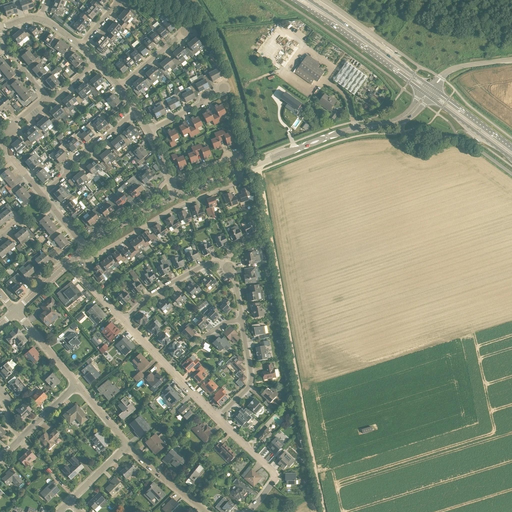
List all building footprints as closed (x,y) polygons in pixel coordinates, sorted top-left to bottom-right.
[(17,13),(15,8),(18,7),(16,0),(8,3),(12,15),(17,13)] [(18,7),(21,6),(23,12),(28,10),(25,1),(19,3),(18,0),(16,0),(18,7)] [(28,10),(33,8),(30,0),(27,0),(25,1),(28,10)] [(97,6),(92,1),(88,5),(90,7),(88,9),(85,7),(95,16),(99,11),(95,7),(97,6)] [(8,3),(3,5),(0,5),(0,6),(2,12),(5,11),(7,17),(12,15),(8,3)] [(62,9),(63,7),(54,3),(52,9),(57,11),(56,13),(55,13),(62,16),(65,10),(62,9)] [(95,16),(85,7),(84,9),(84,10),(86,11),(84,13),(82,12),(80,14),(86,19),(87,16),(92,20),(95,16)] [(126,9),(122,13),(130,20),(132,18),(133,20),(137,15),(132,11),(130,13),(126,9)] [(128,22),(130,20),(122,13),(118,18),(123,22),(121,24),(126,29),(130,24),(128,22)] [(88,24),(84,21),(86,19),(80,14),(77,19),(78,20),(77,23),(84,29),(88,24)] [(174,29),(169,22),(170,20),(167,17),(159,24),(164,30),(166,28),(170,33),(174,29)] [(121,24),(119,26),(114,22),(110,27),(118,33),(120,31),(122,33),(126,29),(121,24)] [(163,38),(167,35),(164,30),(159,24),(157,22),(152,26),(151,26),(150,27),(157,35),(159,33),(163,38)] [(84,29),(77,23),(75,25),(73,23),(69,27),(75,33),(75,32),(74,32),(76,30),(80,33),(84,29)] [(33,26),(28,30),(34,37),(37,35),(38,37),(43,33),(38,27),(39,29),(37,30),(33,26)] [(107,31),(111,35),(109,37),(114,41),(118,37),(116,35),(118,33),(110,27),(107,31)] [(152,30),(147,35),(145,36),(150,41),(152,39),(156,44),(161,40),(157,35),(150,27),(149,27),(152,30)] [(27,32),(25,34),(21,30),(16,34),(22,41),(26,37),(29,40),(31,37),(27,32)] [(50,49),(54,43),(52,42),(55,37),(50,33),(44,42),(47,44),(46,45),(50,49)] [(16,42),(14,43),(18,49),(20,47),(18,44),(22,41),(16,34),(12,37),(16,42)] [(109,37),(107,39),(103,35),(99,40),(107,46),(109,44),(111,46),(114,41),(109,37)] [(146,37),(139,43),(142,45),(144,48),(146,46),(150,51),(155,47),(150,41),(145,36),(146,37)] [(196,38),(191,41),(197,48),(197,49),(199,51),(206,45),(201,39),(199,41),(196,38)] [(60,40),(56,45),(54,43),(50,49),(55,52),(57,50),(59,52),(64,44),(60,40)] [(105,49),(107,46),(99,40),(95,44),(100,48),(98,50),(97,49),(103,54),(106,50),(105,49)] [(199,51),(197,49),(197,48),(191,41),(187,45),(189,48),(187,49),(188,50),(191,54),(193,56),(199,51)] [(144,48),(142,45),(139,43),(135,46),(133,48),(137,53),(139,52),(143,57),(148,53),(144,48)] [(69,54),(66,52),(69,47),(64,44),(59,52),(61,54),(60,56),(64,59),(69,54)] [(25,61),(32,55),(28,51),(31,49),(29,46),(24,51),(26,53),(21,57),(25,61)] [(187,58),(189,56),(191,57),(193,56),(191,54),(188,50),(187,49),(186,48),(184,50),(181,47),(177,50),(183,57),(185,55),(187,58)] [(135,51),(132,53),(129,51),(125,54),(128,57),(130,60),(130,59),(133,58),(136,62),(141,59),(137,53),(133,48),(132,49),(135,51)] [(185,61),(183,57),(177,50),(172,54),(176,57),(173,59),(179,67),(180,66),(179,66),(183,63),(185,61)] [(38,57),(35,53),(32,55),(25,61),(28,66),(33,62),(34,64),(40,59),(38,57)] [(70,66),(72,64),(79,58),(75,53),(71,57),(69,54),(64,59),(68,63),(70,66)] [(311,84),(314,80),(318,82),(325,72),(318,68),(321,64),(308,55),(295,73),(311,84)] [(129,68),(134,64),(130,59),(130,60),(128,57),(123,60),(121,58),(119,60),(121,63),(123,65),(125,63),(129,68)] [(173,59),(171,61),(168,57),(164,61),(172,71),(176,67),(178,65),(179,67),(173,59)] [(75,72),(80,68),(79,66),(83,62),(79,58),(72,64),(73,66),(72,68),(75,72)] [(43,65),(41,63),(42,61),(40,59),(34,64),(37,66),(32,70),(36,74),(43,68),(41,66),(43,65)] [(160,65),(163,68),(160,70),(164,74),(164,75),(165,76),(169,72),(167,70),(170,68),(172,71),(164,61),(160,65)] [(215,64),(217,69),(213,71),(217,79),(222,77),(219,72),(222,70),(218,62),(215,64)] [(0,72),(1,74),(2,72),(9,67),(5,63),(0,67),(0,72)] [(116,66),(114,64),(112,66),(116,71),(119,69),(123,74),(127,70),(123,65),(121,63),(116,66)] [(367,78),(346,63),(333,81),(354,96),(367,78)] [(2,76),(4,78),(12,71),(9,67),(2,72),(4,74),(2,76)] [(150,70),(156,78),(158,76),(160,78),(164,75),(164,74),(160,70),(159,69),(157,71),(154,67),(150,70)] [(47,73),(43,68),(36,74),(39,79),(44,75),(46,77),(48,75),(51,72),(49,70),(47,73)] [(58,71),(56,68),(53,71),(51,72),(48,75),(50,77),(45,81),(49,85),(56,79),(53,76),(58,71)] [(146,80),(151,85),(155,82),(157,80),(156,78),(150,70),(145,74),(148,78),(146,80)] [(7,78),(9,80),(9,81),(15,75),(12,71),(4,78),(5,79),(7,78)] [(212,82),(217,79),(213,71),(208,74),(207,71),(204,72),(206,75),(207,78),(210,77),(212,82)] [(100,85),(104,82),(98,74),(94,78),(100,85)] [(207,78),(206,75),(203,76),(205,80),(200,82),(204,90),(209,88),(206,82),(209,81),(207,78)] [(200,82),(196,76),(189,79),(192,85),(194,89),(197,87),(199,93),(204,90),(200,82)] [(58,78),(56,79),(49,85),(53,90),(62,82),(58,78)] [(94,78),(90,82),(95,88),(93,90),(97,95),(99,93),(96,89),(100,85),(94,78)] [(137,81),(143,88),(145,86),(147,89),(151,85),(146,80),(144,81),(141,78),(137,81)] [(13,91),(21,84),(17,80),(11,85),(13,88),(9,91),(11,92),(13,91)] [(138,96),(142,93),(143,93),(145,91),(143,88),(137,81),(132,85),(136,89),(134,91),(133,90),(138,96)] [(87,97),(92,93),(95,97),(97,95),(93,90),(91,88),(89,89),(84,83),(79,87),(85,94),(87,97)] [(21,84),(13,91),(14,93),(16,92),(18,94),(24,88),(21,84)] [(187,93),(191,101),(195,98),(193,93),(195,91),(194,89),(192,85),(189,87),(191,90),(187,93)] [(87,97),(85,94),(79,87),(75,91),(79,96),(77,98),(81,103),(84,101),(85,99),(87,97)] [(20,96),(18,98),(20,99),(28,93),(24,88),(18,94),(20,96)] [(185,89),(180,92),(177,93),(180,99),(183,98),(186,103),(191,101),(187,93),(186,93),(185,89)] [(180,99),(177,93),(176,90),(174,91),(174,93),(175,95),(170,97),(172,100),(176,108),(181,106),(178,101),(180,99)] [(20,99),(26,106),(32,101),(29,98),(31,97),(28,93),(20,99)] [(285,93),(281,99),(288,104),(296,109),(296,110),(299,111),(301,108),(300,107),(302,105),(285,93)] [(77,98),(75,99),(71,94),(66,98),(72,105),(77,102),(79,105),(81,103),(77,98)] [(117,99),(113,94),(108,98),(107,96),(101,100),(107,107),(117,99)] [(319,103),(323,106),(333,114),(330,117),(334,120),(338,114),(335,111),(334,112),(331,109),(337,101),(332,98),(331,100),(325,95),(319,103)] [(0,97),(0,96),(0,100),(7,109),(8,108),(7,107),(11,104),(5,97),(3,99),(0,97)] [(170,97),(172,101),(167,103),(165,99),(163,101),(166,107),(168,106),(171,111),(176,108),(172,100),(170,97)] [(72,105),(66,98),(62,101),(66,107),(64,108),(68,113),(73,110),(70,107),(72,105)] [(109,108),(111,111),(110,111),(112,113),(118,109),(116,107),(120,103),(117,99),(107,107),(108,109),(109,108)] [(166,114),(163,108),(166,107),(163,101),(160,102),(162,106),(157,108),(161,116),(166,114)] [(62,110),(58,105),(53,109),(61,118),(62,119),(66,115),(67,117),(70,115),(68,113),(64,108),(62,110)] [(217,114),(215,116),(219,123),(223,121),(221,116),(226,114),(221,105),(218,107),(217,105),(213,107),(217,114)] [(156,119),(161,116),(157,108),(152,111),(150,107),(148,109),(151,115),(153,113),(156,119)] [(55,125),(56,125),(58,123),(57,122),(61,118),(53,109),(49,112),(54,118),(51,120),(55,125)] [(219,123),(215,116),(212,117),(208,109),(205,111),(206,113),(202,115),(207,124),(212,121),(214,125),(219,123)] [(107,125),(103,120),(106,118),(101,113),(95,118),(97,121),(103,128),(107,125)] [(49,130),(47,127),(51,124),(53,127),(55,125),(51,120),(49,122),(45,117),(41,121),(49,131),(49,130)] [(191,128),(195,135),(200,133),(197,129),(202,126),(198,117),(194,119),(193,117),(190,119),(194,127),(191,128)] [(41,121),(37,124),(41,129),(38,131),(43,136),(45,138),(47,136),(45,134),(49,131),(41,121)] [(97,121),(95,123),(92,121),(88,124),(93,129),(95,127),(99,132),(103,128),(97,121)] [(191,138),(195,135),(191,128),(189,129),(185,122),(181,123),(182,125),(179,127),(183,136),(188,133),(191,138)] [(95,136),(91,131),(93,129),(88,124),(85,127),(87,130),(84,132),(90,139),(95,136)] [(127,129),(134,136),(138,132),(140,135),(142,133),(138,128),(136,130),(132,125),(127,129)] [(36,132),(32,128),(28,131),(36,140),(40,137),(40,138),(43,136),(38,131),(36,132)] [(133,140),(131,138),(134,136),(127,129),(123,133),(127,137),(125,139),(130,144),(132,142),(131,142),(133,140)] [(167,140),(171,148),(176,145),(174,141),(179,138),(174,129),(170,131),(170,130),(166,131),(170,139),(168,140),(167,139),(167,140)] [(219,132),(222,140),(225,139),(228,147),(231,145),(230,144),(234,142),(231,133),(225,135),(223,130),(219,132)] [(24,135),(28,139),(25,141),(30,147),(32,145),(32,144),(36,140),(28,131),(24,135)] [(86,143),(90,139),(84,132),(82,134),(79,132),(76,135),(79,139),(80,140),(82,138),(86,143)] [(222,140),(219,132),(214,134),(216,138),(211,141),(214,150),(218,148),(219,150),(222,149),(219,141),(222,140)] [(74,133),(70,137),(70,136),(68,139),(76,149),(80,145),(76,141),(79,139),(76,135),(74,133)] [(130,144),(125,139),(123,141),(119,136),(115,140),(121,147),(125,143),(127,146),(130,144)] [(30,147),(25,141),(23,143),(20,138),(15,142),(21,149),(25,146),(28,149),(30,147)] [(63,142),(63,143),(61,145),(66,150),(68,148),(72,153),(76,149),(68,139),(63,142)] [(117,151),(121,147),(115,140),(110,144),(114,148),(112,150),(114,153),(116,155),(117,155),(119,154),(117,151)] [(11,146),(17,153),(21,149),(15,142),(11,146)] [(201,144),(196,146),(199,154),(202,153),(205,161),(208,159),(207,158),(211,156),(208,147),(202,149),(201,144)] [(57,153),(63,160),(68,156),(64,152),(66,150),(61,145),(58,148),(60,151),(57,153)] [(140,146),(136,150),(134,148),(128,153),(132,157),(135,155),(137,156),(137,157),(144,150),(140,146)] [(199,154),(196,146),(191,148),(193,153),(187,155),(191,164),(195,162),(196,164),(199,163),(196,155),(199,154)] [(108,150),(103,153),(109,160),(112,163),(115,161),(116,162),(118,161),(120,160),(117,155),(116,155),(114,153),(112,154),(108,150)] [(145,161),(143,159),(147,155),(144,150),(137,157),(137,156),(133,160),(137,164),(137,163),(139,166),(145,161)] [(28,166),(38,158),(33,152),(28,156),(30,158),(25,162),(28,166)] [(59,164),(63,160),(57,153),(55,155),(52,152),(49,156),(53,161),(55,159),(59,164)] [(109,160),(103,153),(99,157),(103,161),(101,163),(105,169),(106,170),(108,172),(112,169),(107,163),(109,160)] [(178,159),(176,154),(171,156),(174,164),(175,164),(174,164),(177,163),(178,166),(180,170),(183,169),(183,167),(186,166),(183,156),(178,159)] [(32,171),(37,167),(39,169),(44,165),(42,162),(43,162),(39,158),(38,158),(28,166),(32,171)] [(90,164),(96,171),(99,169),(101,172),(105,169),(101,163),(98,165),(95,160),(90,164)] [(94,173),(96,171),(90,164),(86,167),(90,172),(88,174),(92,179),(96,176),(94,173)] [(46,167),(44,165),(39,169),(41,171),(36,175),(39,180),(47,173),(43,169),(46,167)] [(144,168),(140,171),(143,174),(148,181),(152,178),(149,173),(151,171),(146,166),(144,168)] [(8,169),(5,171),(3,168),(0,171),(0,175),(1,175),(4,180),(12,174),(8,169)] [(85,185),(88,183),(92,179),(88,174),(85,176),(81,171),(77,175),(85,185)] [(140,172),(136,175),(134,177),(135,179),(138,182),(140,180),(144,185),(148,181),(143,174),(140,171),(140,172)] [(43,184),(50,178),(47,173),(39,180),(43,184)] [(8,185),(15,178),(12,174),(4,180),(0,183),(1,185),(3,184),(4,186),(5,187),(8,185)] [(79,190),(85,185),(77,175),(73,178),(77,183),(74,185),(79,190)] [(15,178),(8,185),(11,189),(8,192),(10,194),(17,188),(16,186),(19,183),(15,178)] [(142,191),(139,188),(141,186),(140,184),(138,182),(135,179),(128,184),(138,196),(140,194),(140,193),(142,191)] [(128,197),(130,195),(133,198),(135,196),(136,197),(138,196),(128,184),(122,189),(128,197)] [(65,192),(64,192),(67,190),(63,186),(61,188),(54,194),(57,199),(65,192)] [(10,198),(16,194),(19,198),(26,192),(22,187),(19,190),(17,188),(10,194),(10,195),(9,196),(10,198)] [(122,189),(120,187),(117,190),(117,191),(119,193),(119,194),(117,197),(123,204),(125,202),(125,201),(127,200),(126,198),(128,197),(122,189)] [(242,203),(248,200),(247,197),(250,196),(247,187),(240,190),(242,196),(239,197),(242,203)] [(19,198),(23,202),(20,204),(23,207),(30,201),(28,199),(30,197),(26,192),(19,198)] [(65,192),(57,199),(61,203),(66,199),(67,201),(72,197),(71,197),(73,197),(71,194),(68,197),(65,192)] [(236,198),(233,199),(231,193),(224,196),(227,204),(230,203),(231,206),(238,204),(236,198)] [(115,194),(111,198),(108,200),(113,206),(116,204),(118,207),(120,205),(121,206),(123,204),(117,197),(115,194)] [(68,212),(75,206),(71,201),(73,200),(72,197),(67,201),(66,202),(68,204),(65,207),(67,209),(66,210),(68,212)] [(213,207),(216,206),(213,198),(206,200),(210,210),(207,211),(209,216),(212,215),(213,218),(216,217),(213,207)] [(104,207),(110,215),(112,213),(111,212),(114,210),(111,207),(113,206),(108,200),(106,202),(108,204),(104,207)] [(75,213),(77,215),(83,211),(81,209),(82,208),(78,203),(75,206),(68,212),(70,214),(71,213),(72,215),(75,213)] [(14,211),(7,204),(5,206),(6,206),(1,210),(3,213),(9,220),(13,216),(11,213),(14,211)] [(110,215),(104,207),(102,205),(98,209),(96,207),(94,208),(98,214),(101,212),(105,218),(107,216),(108,217),(110,215)] [(202,209),(199,210),(197,205),(190,208),(195,220),(201,218),(202,221),(206,219),(202,209)] [(93,213),(91,214),(90,212),(88,212),(87,213),(95,223),(97,222),(96,221),(99,219),(96,216),(98,214),(94,208),(91,211),(93,213)] [(186,216),(185,210),(178,213),(181,221),(184,220),(185,224),(192,222),(189,215),(186,216)] [(3,213),(0,215),(0,218),(4,223),(9,220),(3,213)] [(81,220),(85,225),(88,223),(90,226),(92,224),(93,225),(95,223),(87,213),(82,217),(83,218),(81,220)] [(43,227),(50,221),(46,216),(42,219),(43,219),(39,222),(43,227)] [(176,220),(173,221),(171,217),(164,221),(169,229),(172,227),(174,230),(180,226),(176,220)] [(43,227),(46,231),(54,225),(50,221),(43,227)] [(254,226),(252,222),(246,225),(246,226),(243,227),(246,234),(249,232),(250,232),(251,232),(251,233),(256,231),(256,229),(255,226),(254,226)] [(164,227),(161,228),(158,224),(152,228),(157,236),(160,234),(162,237),(168,233),(164,227)] [(54,225),(46,231),(50,235),(46,238),(48,241),(56,235),(54,233),(58,230),(54,225)] [(231,229),(232,231),(229,232),(231,237),(230,237),(232,240),(233,242),(238,239),(237,238),(238,237),(238,238),(239,238),(239,237),(242,236),(239,230),(237,226),(231,229)] [(24,239),(26,241),(27,242),(31,238),(32,238),(34,236),(27,228),(25,230),(24,228),(19,232),(24,239)] [(150,236),(146,231),(144,233),(144,232),(143,233),(143,234),(142,235),(145,239),(148,243),(151,241),(152,243),(156,239),(152,234),(150,236)] [(14,236),(20,243),(20,244),(22,245),(26,241),(24,239),(19,232),(14,236)] [(54,240),(58,245),(65,239),(61,234),(57,237),(56,235),(48,241),(50,243),(54,240)] [(216,244),(217,247),(218,247),(218,248),(224,246),(223,245),(224,244),(227,243),(223,234),(220,235),(220,236),(214,239),(216,243),(216,244)] [(136,239),(135,240),(141,248),(144,246),(145,248),(149,245),(148,243),(145,239),(143,241),(139,236),(137,238),(136,239)] [(65,239),(58,245),(61,249),(65,246),(69,243),(65,239)] [(9,240),(5,244),(10,251),(15,247),(9,240)] [(144,252),(141,248),(135,240),(134,241),(133,241),(132,241),(132,242),(130,244),(133,248),(131,250),(135,256),(137,258),(144,252)] [(0,247),(6,254),(10,251),(5,244),(0,247)] [(202,251),(203,255),(204,254),(204,256),(209,254),(209,252),(210,252),(213,250),(210,244),(207,245),(206,244),(200,247),(202,251)] [(131,259),(135,256),(131,250),(129,252),(125,247),(123,249),(122,249),(121,249),(121,250),(120,251),(122,254),(123,254),(127,259),(129,257),(131,259)] [(47,257),(49,255),(48,253),(44,248),(41,250),(44,253),(39,257),(45,264),(50,260),(47,257)] [(48,253),(49,255),(52,257),(53,258),(52,258),(57,254),(58,254),(53,248),(48,253)] [(112,255),(115,259),(118,263),(121,261),(122,262),(127,259),(123,254),(122,254),(120,256),(117,251),(115,252),(114,252),(113,253),(113,254),(112,255)] [(188,258),(187,258),(189,261),(190,263),(195,260),(194,259),(195,259),(196,259),(196,258),(199,257),(196,251),(193,252),(192,251),(186,254),(188,258)] [(245,266),(257,263),(260,262),(259,255),(254,256),(254,253),(244,255),(245,259),(243,259),(245,266)] [(39,266),(40,268),(45,264),(39,257),(37,254),(32,258),(32,257),(29,259),(37,268),(39,266)] [(115,259),(113,261),(110,256),(108,258),(107,258),(106,259),(105,260),(111,268),(114,266),(115,268),(120,265),(118,263),(115,259)] [(173,264),(173,265),(174,268),(175,268),(176,269),(181,267),(180,266),(181,265),(184,264),(181,257),(178,259),(177,257),(171,260),(173,264)] [(30,264),(25,268),(31,275),(35,271),(35,270),(37,268),(29,259),(27,261),(30,264)] [(111,268),(105,260),(104,261),(103,261),(102,261),(102,262),(100,264),(104,268),(101,270),(104,274),(107,278),(110,276),(108,274),(112,270),(111,268)] [(145,271),(147,273),(142,277),(145,281),(144,281),(146,284),(147,284),(148,285),(152,282),(151,281),(152,280),(153,280),(155,278),(152,273),(154,272),(147,263),(145,265),(148,269),(145,271)] [(159,272),(158,272),(160,275),(161,277),(166,274),(166,273),(166,272),(167,273),(167,272),(170,271),(167,264),(164,266),(163,265),(157,268),(159,272)] [(101,270),(98,265),(96,267),(95,267),(94,268),(93,269),(96,274),(94,276),(99,283),(104,279),(105,281),(107,280),(107,279),(108,278),(107,278),(104,274),(101,270)] [(255,267),(249,268),(244,269),(244,272),(245,272),(245,276),(244,277),(245,284),(255,282),(254,278),(257,278),(255,267)] [(26,279),(31,275),(25,268),(20,272),(18,269),(15,271),(19,276),(22,274),(26,279)] [(138,282),(136,280),(138,278),(132,269),(128,272),(134,279),(132,280),(134,283),(129,287),(132,290),(131,291),(133,294),(134,293),(135,295),(140,292),(139,290),(140,290),(142,287),(138,282)] [(6,283),(9,287),(11,290),(12,289),(18,296),(20,294),(21,294),(22,293),(22,292),(23,292),(20,288),(24,284),(23,283),(24,282),(20,277),(19,278),(15,282),(12,278),(6,283)] [(210,286),(212,288),(217,283),(213,278),(210,281),(206,277),(201,281),(207,288),(210,286)] [(82,295),(75,287),(74,287),(71,282),(65,287),(65,286),(62,288),(62,289),(57,294),(59,297),(58,298),(60,299),(64,305),(69,301),(74,297),(76,300),(82,295)] [(185,289),(192,296),(194,293),(196,295),(201,291),(196,286),(194,288),(190,284),(185,289)] [(259,289),(258,285),(249,287),(250,290),(249,290),(249,291),(250,291),(250,293),(246,294),(248,302),(258,300),(256,290),(259,289)] [(8,289),(5,291),(13,300),(16,298),(8,289)] [(174,306),(177,303),(177,304),(180,301),(182,303),(187,299),(182,294),(180,296),(176,292),(171,297),(174,300),(171,303),(174,306)] [(130,298),(125,293),(123,295),(121,294),(116,299),(120,302),(119,302),(122,305),(122,304),(123,306),(127,302),(126,301),(127,300),(128,300),(127,300),(130,298)] [(55,315),(49,309),(56,303),(51,298),(41,307),(41,306),(40,306),(45,312),(39,316),(45,323),(55,315)] [(225,298),(220,303),(222,305),(220,308),(226,314),(231,310),(227,305),(230,303),(225,298)] [(172,307),(167,302),(165,304),(161,300),(156,305),(158,307),(155,309),(158,312),(161,310),(163,312),(165,309),(167,311),(172,307)] [(203,311),(210,304),(206,300),(198,307),(203,311)] [(259,307),(259,303),(250,305),(251,308),(252,308),(254,318),(262,317),(261,313),(262,313),(261,306),(259,307)] [(97,325),(105,317),(95,305),(88,312),(91,315),(90,317),(97,325)] [(209,319),(210,318),(214,322),(219,317),(217,314),(219,312),(213,306),(208,310),(210,312),(207,315),(208,315),(207,316),(209,319)] [(144,327),(149,321),(142,313),(135,320),(140,325),(141,324),(144,327)] [(207,325),(204,323),(207,321),(201,314),(196,319),(198,321),(195,323),(202,330),(207,325)] [(112,322),(102,332),(105,335),(104,336),(109,342),(119,332),(114,327),(115,326),(112,322)] [(161,330),(159,328),(154,323),(147,329),(152,335),(153,334),(155,336),(161,330)] [(194,335),(192,331),(194,329),(189,323),(183,329),(183,330),(184,330),(181,333),(189,340),(194,335)] [(253,331),(252,332),(252,333),(252,334),(253,334),(254,337),(258,337),(259,340),(263,339),(264,339),(265,339),(264,334),(266,334),(264,326),(261,327),(260,324),(252,325),(253,331)] [(224,334),(230,340),(231,339),(235,343),(239,339),(235,335),(236,334),(230,328),(224,334)] [(5,338),(12,346),(16,343),(20,347),(27,341),(22,336),(23,335),(21,334),(16,329),(5,338)] [(70,334),(66,337),(68,340),(68,341),(68,340),(69,340),(69,342),(67,344),(66,344),(64,346),(68,351),(71,349),(69,347),(71,346),(77,347),(80,344),(76,338),(78,336),(75,333),(70,334)] [(171,341),(164,333),(157,340),(162,345),(163,344),(165,347),(171,341)] [(91,338),(97,345),(100,342),(94,335),(91,338)] [(226,351),(231,346),(223,337),(223,338),(224,338),(221,341),(220,339),(217,342),(215,341),(212,344),(220,351),(223,348),(226,351)] [(134,348),(124,338),(116,346),(125,355),(134,348)] [(258,361),(267,360),(266,354),(267,354),(268,354),(268,353),(268,352),(269,352),(268,352),(268,351),(268,350),(267,350),(267,349),(266,349),(265,349),(265,346),(269,346),(268,341),(260,343),(261,347),(256,348),(258,361)] [(211,348),(209,347),(210,344),(205,342),(203,348),(210,351),(211,348)] [(173,343),(172,345),(171,344),(169,346),(169,347),(168,349),(170,351),(169,352),(174,357),(176,355),(178,357),(184,352),(181,350),(180,351),(175,345),(175,346),(173,343)] [(105,345),(99,350),(102,354),(108,349),(105,345)] [(34,364),(40,358),(37,355),(39,354),(33,348),(25,356),(27,358),(28,357),(34,364)] [(139,366),(142,370),(149,364),(145,360),(140,354),(132,361),(138,367),(139,366)] [(200,365),(196,360),(196,359),(192,355),(189,359),(189,360),(183,366),(180,364),(188,372),(190,370),(192,372),(200,365)] [(241,374),(242,373),(245,370),(240,365),(242,364),(241,363),(243,362),(238,356),(235,358),(234,356),(226,364),(229,366),(231,364),(241,374)] [(90,384),(90,385),(101,376),(98,372),(96,374),(92,369),(94,368),(90,363),(92,361),(89,358),(85,361),(88,365),(82,370),(85,375),(83,377),(84,376),(90,384)] [(0,369),(1,371),(0,371),(0,373),(5,379),(10,375),(9,373),(13,370),(7,363),(0,368),(0,369)] [(264,380),(276,378),(275,370),(273,370),(272,365),(266,366),(267,371),(262,372),(264,380)] [(199,384),(200,383),(207,376),(204,372),(205,371),(201,366),(195,371),(198,373),(193,378),(199,384)] [(141,377),(143,376),(139,372),(133,378),(137,382),(141,377)] [(162,382),(160,380),(162,378),(157,373),(154,376),(151,373),(145,379),(148,382),(152,387),(154,385),(156,387),(162,382)] [(44,385),(42,387),(47,392),(51,387),(53,389),(57,385),(57,384),(60,381),(52,374),(45,381),(49,385),(47,387),(44,385)] [(238,378),(242,382),(246,378),(243,374),(238,378)] [(24,385),(18,379),(11,385),(14,388),(15,387),(16,389),(13,391),(17,396),(25,389),(22,387),(24,385)] [(97,390),(99,393),(101,392),(108,401),(117,394),(111,387),(112,386),(108,381),(97,390)] [(206,388),(208,390),(211,394),(217,388),(210,381),(208,383),(206,381),(201,386),(205,390),(206,388)] [(169,386),(162,393),(173,405),(179,399),(174,393),(175,393),(169,386)] [(226,393),(221,388),(214,395),(216,397),(214,399),(219,405),(227,398),(223,395),(226,393)] [(272,411),(275,408),(270,404),(274,399),(278,394),(275,391),(275,390),(274,389),(273,389),(273,388),(272,388),(270,390),(267,388),(264,391),(265,392),(262,395),(267,400),(264,403),(272,411)] [(31,398),(38,406),(45,399),(44,397),(45,396),(40,390),(31,398)] [(122,420),(135,409),(131,404),(129,405),(126,401),(127,400),(124,397),(120,401),(122,403),(118,406),(123,412),(118,416),(122,420)] [(248,411),(252,414),(254,412),(256,415),(258,413),(259,413),(259,414),(260,414),(261,413),(262,413),(262,412),(263,412),(263,411),(263,410),(262,409),(264,407),(255,399),(252,402),(253,402),(251,404),(250,404),(248,407),(250,409),(248,411)] [(26,415),(31,410),(25,403),(22,406),(23,407),(18,412),(19,414),(17,415),(22,421),(27,416),(26,415)] [(76,405),(71,410),(63,416),(69,423),(75,418),(81,425),(88,420),(88,421),(90,419),(88,417),(87,418),(76,405)] [(190,409),(189,408),(188,408),(188,407),(187,408),(184,405),(177,411),(186,420),(193,414),(190,411),(190,410),(190,409)] [(242,409),(239,412),(240,414),(238,416),(238,415),(234,419),(238,422),(238,424),(240,426),(241,426),(242,427),(246,422),(248,423),(252,419),(253,420),(255,418),(252,414),(248,411),(246,409),(247,410),(245,412),(242,409)] [(140,416),(130,425),(135,431),(134,432),(139,438),(150,428),(140,416)] [(190,429),(205,444),(213,436),(208,431),(210,430),(204,424),(202,425),(199,421),(190,429)] [(261,440),(264,442),(272,434),(269,431),(269,429),(266,427),(265,428),(263,426),(261,429),(262,430),(260,431),(260,433),(257,437),(261,441),(261,440)] [(55,442),(60,437),(54,430),(51,433),(48,437),(45,434),(39,440),(48,450),(56,443),(55,442)] [(96,443),(95,444),(93,445),(96,449),(98,447),(101,452),(105,449),(104,448),(109,444),(99,432),(91,438),(96,443)] [(145,443),(148,446),(149,447),(150,446),(156,453),(165,446),(156,435),(145,443)] [(268,447),(269,449),(276,454),(284,446),(278,441),(279,440),(277,437),(268,447)] [(221,447),(218,444),(213,449),(228,463),(235,455),(224,444),(221,447)] [(176,467),(179,463),(182,466),(187,459),(183,456),(181,458),(171,450),(162,461),(167,464),(172,458),(174,460),(172,463),(176,467)] [(29,464),(36,458),(29,451),(19,460),(26,468),(30,464),(29,464)] [(284,469),(288,465),(290,467),(294,463),(286,456),(288,454),(285,452),(279,458),(282,460),(278,464),(284,469)] [(79,472),(83,468),(73,457),(68,461),(72,466),(69,469),(66,466),(61,470),(71,480),(76,474),(77,475),(80,472),(79,472)] [(132,473),(134,475),(138,471),(136,468),(135,469),(130,464),(120,473),(126,479),(132,473)] [(195,486),(200,480),(198,479),(200,476),(198,475),(203,469),(197,464),(191,471),(188,476),(190,477),(194,481),(192,484),(195,486)] [(17,475),(11,469),(6,474),(7,475),(2,480),(7,486),(12,481),(17,486),(22,482),(16,476),(17,475)] [(261,478),(252,470),(250,472),(248,470),(242,476),(254,487),(261,478)] [(296,474),(294,474),(291,474),(285,474),(285,481),(287,481),(287,485),(296,485),(296,474)] [(110,486),(106,489),(113,497),(123,487),(115,478),(110,482),(112,484),(110,486)] [(250,491),(237,480),(234,484),(238,487),(234,492),(233,491),(230,494),(238,500),(240,498),(243,500),(250,491)] [(41,495),(42,496),(48,502),(59,491),(55,486),(56,484),(53,482),(45,490),(41,495)] [(165,495),(155,485),(145,495),(155,505),(165,495)] [(95,497),(88,504),(94,510),(99,505),(102,508),(107,503),(99,495),(96,497),(95,497)] [(232,511),(233,511),(232,510),(236,505),(236,504),(235,506),(229,501),(229,502),(225,499),(224,498),(216,507),(220,511),(221,511),(231,511),(232,511)] [(182,511),(183,511),(177,506),(178,505),(172,499),(165,506),(163,504),(161,506),(163,508),(162,509),(164,511),(182,511)]
